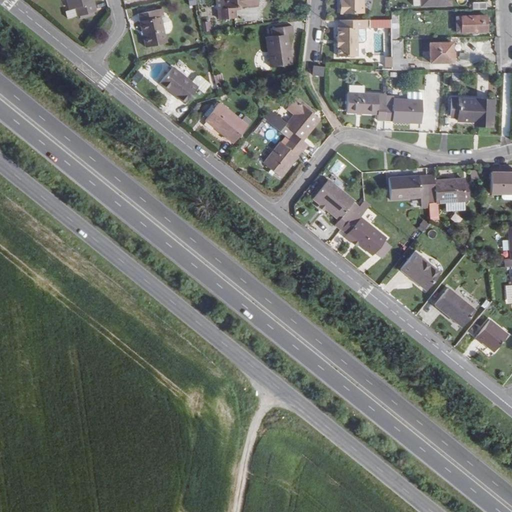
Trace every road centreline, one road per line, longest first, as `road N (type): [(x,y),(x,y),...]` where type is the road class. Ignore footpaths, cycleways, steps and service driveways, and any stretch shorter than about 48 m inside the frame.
road 1 (trunk): [(511,501),(0,86)]
road 2 (trunk): [(0,111),(495,511)]
road 3 (tertiary): [(429,511),(0,163)]
road 4 (residential): [(274,216),(506,404)]
road 5 (residential): [(511,150),(440,160),(345,136),(274,216)]
road 6 (residential): [(91,68),(274,216)]
road 7 (track): [(236,511),(253,429),(274,386)]
